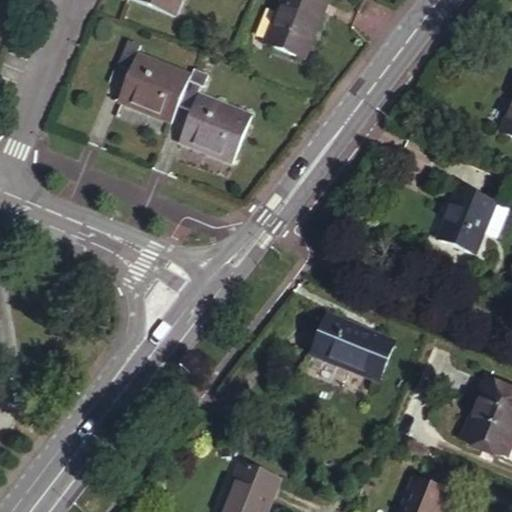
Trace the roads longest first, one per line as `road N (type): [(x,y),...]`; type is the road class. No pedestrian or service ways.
road 1 (residential): [(209,292),(441,0)]
road 2 (residential): [(73,0),(0,192)]
road 3 (residential): [(32,511),(132,380)]
road 4 (residential): [(129,252),(0,197)]
road 5 (residential): [(129,252),(132,380)]
